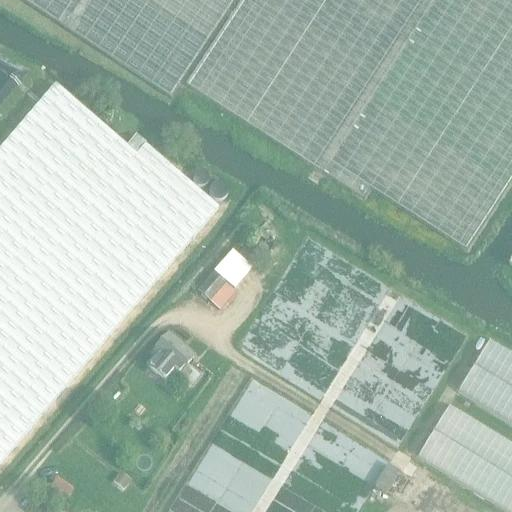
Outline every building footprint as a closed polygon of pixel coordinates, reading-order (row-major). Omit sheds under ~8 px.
[(18,0),(173,101),(239,0),(18,0)] [(511,0),(244,0),(188,86),(364,200),(371,189),(467,251),(511,181),(511,0)] [(0,467),(77,379),(221,212),(135,137),(126,148),(70,99),(57,87),(48,99),(20,131),(0,153),(0,467)] [(253,238),(236,257),(251,269),(251,268),(267,251),(253,238)] [(213,274),(197,292),(209,303),(225,285),(213,274)] [(145,369),(159,381),(162,383),(170,374),(189,389),(199,376),(186,366),(194,357),(169,335),(151,355),(155,358),(145,369)] [(511,353),(489,339),(456,393),(511,427),(511,353)] [(511,511),(511,446),(448,407),(416,460),(454,483),(502,511),(511,511)] [(376,486),(389,492),(399,470),(387,464),(376,486)] [(119,474),(112,483),(123,491),(129,482),(119,474)]
